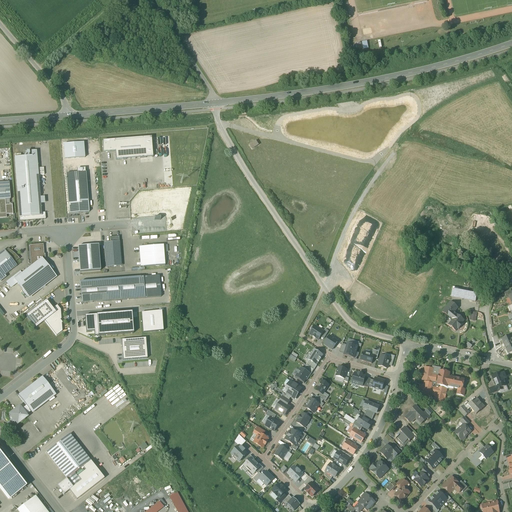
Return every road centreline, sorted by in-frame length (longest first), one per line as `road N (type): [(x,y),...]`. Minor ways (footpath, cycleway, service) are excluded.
road 1 (residential): [(409,345),(360,329),(339,310),(237,158),(214,103)]
road 2 (secondary): [(214,103),(377,80),(511,43)]
road 3 (residential): [(0,398),(71,339),(63,230)]
road 4 (secondary): [(70,116),(214,103)]
road 5 (residential): [(265,461),(329,357)]
